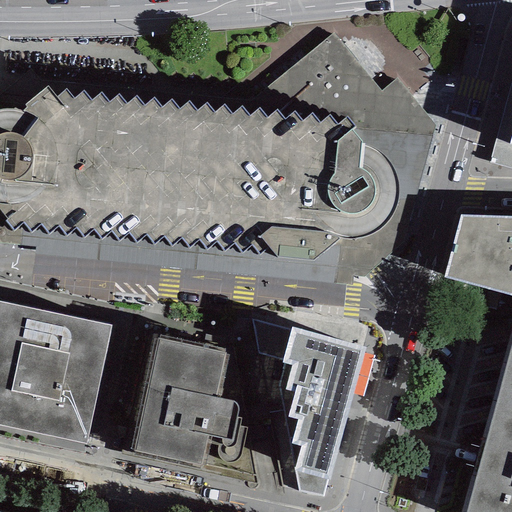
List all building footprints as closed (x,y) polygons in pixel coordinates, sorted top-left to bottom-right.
[(511,74),(489,163),(511,170),(511,74)] [(26,108),(23,110),(20,111),(16,110),(7,110),(0,110),(0,208),(8,219),(5,221),(13,230),(24,222),(31,232),(41,225),(48,234),(57,227),(66,236),(76,229),(84,238),(92,230),(101,239),(110,233),(119,241),(128,234),(135,243),(145,236),(152,245),(164,237),(172,247),(181,238),(189,248),(200,241),(207,248),(216,242),(223,251),(234,244),(241,254),(253,245),(259,253),(267,246),(276,255),(312,259),(339,238),(351,237),(361,236),(372,233),(382,227),(389,220),(394,210),(396,202),(396,187),(395,175),(392,168),(386,160),(379,156),(370,150),(362,146),(362,140),(352,129),(353,125),(349,117),(339,126),(331,114),(319,122),(312,113),(302,122),(294,112),(284,120),(277,109),(266,118),(260,108),(250,116),(241,106),(233,115),(224,105),(214,112),(207,102),(196,109),(188,100),(178,108),(171,100),(161,106),(153,96),(144,104),(136,96),(126,104),(119,93),(117,95),(108,100),(101,92),(89,100),(82,92),(74,98),(67,88),(56,97),(47,85),(23,105),(26,108)] [(511,216),(459,215),(443,278),(511,295),(511,216)] [(0,425),(86,443),(111,326),(0,302),(0,425)] [(366,347),(291,328),(281,363),(284,363),(278,386),(299,493),(323,497),(366,347)] [(511,511),(511,336),(465,511),(511,511)] [(225,353),(157,338),(133,452),(200,466),(206,441),(217,444),(217,448),(218,454),(220,459),(223,462),(227,463),(231,463),(235,461),(238,458),(240,455),(246,428),(239,427),(240,420),(236,419),(237,414),(237,407),(235,403),(215,398),(225,353)]
